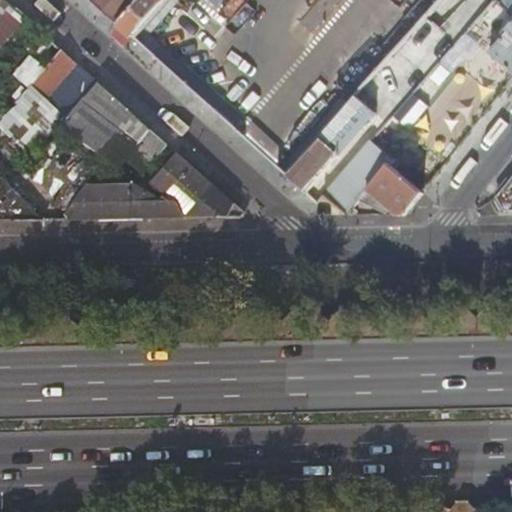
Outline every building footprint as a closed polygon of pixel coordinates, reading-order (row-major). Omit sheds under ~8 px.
[(0,0),(0,29),(5,24),(17,11),(4,0),(0,0)] [(95,0),(94,2),(121,26),(143,0),(95,0)] [(163,6),(156,0),(143,0),(121,26),(134,39),(163,6)] [(500,0),(496,0),(372,143),(394,161),(391,165),(417,189),(451,150),(444,143),(508,70),(490,54),(509,32),(511,29),(511,10),(501,1),(500,0)] [(511,0),(501,0),(501,1),(511,10),(511,0)] [(462,18),(442,1),(431,14),(451,30),(462,18)] [(14,32),(0,46),(0,60),(8,68),(41,32),(17,11),(5,24),(14,32)] [(412,75),(451,30),(431,14),(400,49),(392,58),(412,75)] [(0,46),(14,32),(5,24),(0,29),(0,46)] [(508,70),(511,73),(511,34),(509,32),(490,54),(508,70)] [(25,93),(20,98),(19,100),(21,101),(0,125),(0,157),(18,174),(36,154),(13,135),(31,116),(33,114),(50,94),(61,83),(77,64),(61,50),(25,93)] [(412,75),(392,58),(357,98),(377,115),(412,75)] [(13,135),(36,154),(37,152),(56,129),(60,124),(96,81),(77,64),(61,83),(50,94),(33,114),(31,116),(13,135)] [(108,154),(139,120),(126,109),(96,81),(60,124),(56,129),(107,162),(111,157),(108,154)] [(20,98),(25,93),(20,89),(16,94),(20,98)] [(308,194),(377,115),(357,98),(344,113),(318,143),(289,177),(308,194)] [(108,154),(111,157),(117,163),(148,128),(139,120),(108,154)] [(297,126),(269,159),(289,177),(318,143),(297,126)] [(141,172),(166,144),(150,130),(118,165),(122,168),(128,161),(141,172)] [(327,195),(350,215),(368,192),(370,190),(391,165),(394,161),(372,143),(327,195)] [(163,194),(161,196),(195,218),(198,218),(246,216),(176,153),(150,183),(163,194)] [(370,190),(399,216),(408,216),(425,195),(417,189),(391,165),(370,190)] [(511,179),(496,200),(511,212),(511,179)] [(132,184),(83,189),(56,222),(133,220),(152,197),(132,184)] [(0,219),(17,199),(7,188),(0,196),(0,219)] [(157,201),(152,197),(133,220),(195,218),(161,196),(157,201)] [(28,210),(17,199),(0,219),(0,223),(17,223),(28,210)] [(41,222),(28,210),(17,223),(37,223),(41,222)]
